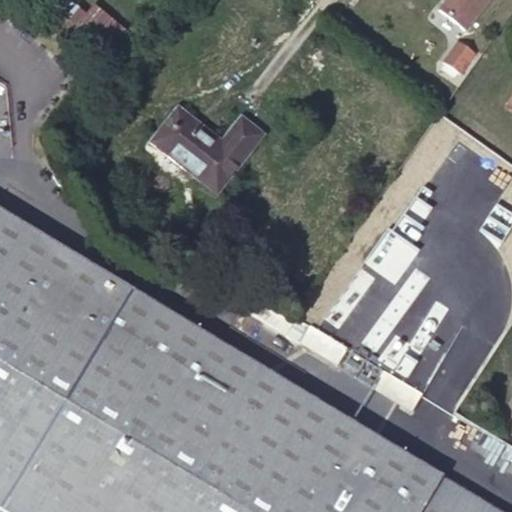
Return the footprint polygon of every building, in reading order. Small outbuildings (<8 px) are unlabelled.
[(35,0),(46,8),(52,0),(35,0)] [(157,0),(114,55),(134,71),(190,0),(157,0)] [(487,0),(444,0),(436,10),(463,30),(487,0)] [(125,35),(90,7),(68,35),(102,63),(125,35)] [(472,53),(456,41),(442,60),(459,71),(472,53)] [(482,71),(472,63),(441,107),(414,144),(424,151),(482,71)] [(259,134),(239,118),(220,143),(177,108),(153,139),(194,172),(194,174),(215,190),(259,134)] [(389,191),(363,227),(374,235),(400,200),(389,191)] [(500,511),(0,210),(0,507),(8,511),(500,511)] [(413,220),(404,234),(454,265),(462,251),(413,220)] [(415,249),(407,262),(444,283),(451,270),(415,249)] [(225,285),(211,283),(209,294),(224,296),(225,285)]
